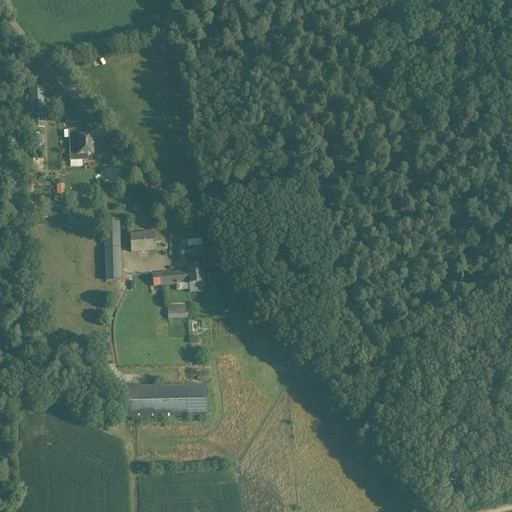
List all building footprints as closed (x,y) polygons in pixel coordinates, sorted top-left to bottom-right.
[(44,118),(43,89),(31,89),(32,119),(44,118)] [(34,171),(46,170),(45,128),(33,128),(34,171)] [(69,162),(87,161),(87,155),(94,155),(93,136),(87,136),(87,130),(68,130),(69,162)] [(131,253),(156,251),(155,233),(130,235),(131,253)] [(187,272),(154,275),(155,286),(176,284),(176,285),(187,284),(187,285),(204,284),(204,283),(205,283),(203,267),(205,266),(204,256),(205,256),(204,247),(202,247),(201,240),(188,241),(189,248),(186,249),(187,258),(188,258),(189,267),(186,268),(187,272)] [(104,249),(105,281),(106,281),(117,281),(121,281),(120,249),(104,249)] [(168,319),(188,318),(187,305),(168,307),(168,319)] [(206,385),(126,387),(126,418),(207,417),(206,385)]
